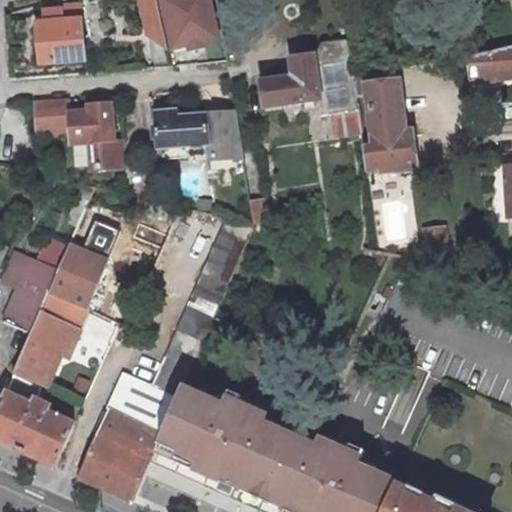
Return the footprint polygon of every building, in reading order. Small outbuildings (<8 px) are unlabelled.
[(156,0),(143,3),(148,31),(167,44),(158,0),(156,0)] [(35,23),(38,60),(82,57),(78,5),(58,6),(58,9),(41,11),(42,22),(35,23)] [(346,74),(340,40),(314,43),(307,59),(287,61),(289,78),(258,82),(261,107),(315,101),(317,117),(324,117),(328,139),(356,135),(350,100),(346,74)] [(463,81),(511,75),(511,44),(459,57),(463,81)] [(371,70),(346,74),(350,100),(364,98),(362,86),(374,84),(371,70)] [(402,133),(393,82),(374,84),(362,86),(364,98),(369,134),(372,149),(408,143),(407,132),(402,133)] [(108,141),(105,104),(81,106),(81,112),(62,113),(61,98),(28,100),(31,132),(62,130),(64,143),(83,142),(85,166),(92,166),(92,169),(120,167),(119,154),(118,140),(108,141)] [(172,112),(150,114),(153,147),(203,144),(201,117),(173,119),(172,112)] [(231,115),(201,117),(203,144),(204,160),(237,158),(231,115)] [(356,137),(359,151),(372,149),(369,134),(356,137)] [(408,143),(372,149),(359,151),(362,173),(375,171),(385,169),(411,165),(408,143)] [(511,171),(501,173),(505,220),(511,219),(511,171)] [(244,202),(246,222),(264,226),(261,201),(244,202)] [(179,382),(246,222),(220,217),(170,334),(173,335),(152,382),(119,368),(118,371),(173,395),(179,382)] [(421,229),(425,261),(446,265),(441,227),(421,229)] [(1,316),(27,328),(29,329),(37,307),(43,293),(46,286),(62,245),(43,238),(33,262),(9,252),(0,273),(0,277),(15,285),(1,316)] [(85,302),(101,264),(86,257),(89,249),(65,238),(63,243),(62,245),(46,286),(78,299),(85,302)] [(105,256),(89,249),(86,257),(101,264),(105,256)] [(78,299),(46,286),(43,293),(74,307),(84,311),(87,303),(85,302),(78,299)] [(74,307),(43,293),(37,307),(29,329),(27,328),(10,368),(43,382),(45,383),(59,350),(66,353),(84,311),(74,307)] [(0,391),(0,436),(52,460),(69,421),(41,408),(44,401),(33,397),(38,384),(8,371),(0,391)] [(173,395),(118,371),(103,406),(158,430),(173,395)] [(313,443),(264,421),(267,414),(222,394),(220,401),(179,382),(173,395),(158,430),(149,451),(141,469),(234,511),(381,511),(396,481),(370,469),(354,462),(357,455),(316,436),(313,443)] [(158,430),(103,406),(94,427),(149,451),(158,430)] [(149,451),(94,427),(75,470),(130,495),(141,469),(149,451)] [(373,462),(357,455),(354,462),(370,469),(373,462)] [(474,511),(436,495),(434,498),(396,481),(381,511),(474,511)]
